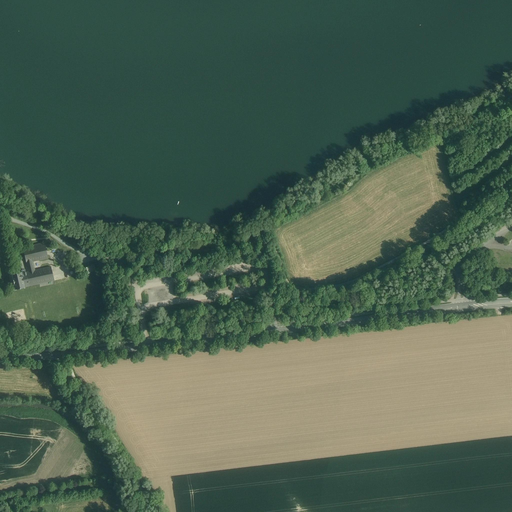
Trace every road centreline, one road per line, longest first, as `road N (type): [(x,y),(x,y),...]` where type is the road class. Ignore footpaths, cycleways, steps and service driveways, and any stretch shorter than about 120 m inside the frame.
road 1 (tertiary): [(0,355),(65,356),(511,303)]
road 2 (track): [(0,215),(91,258),(119,254)]
